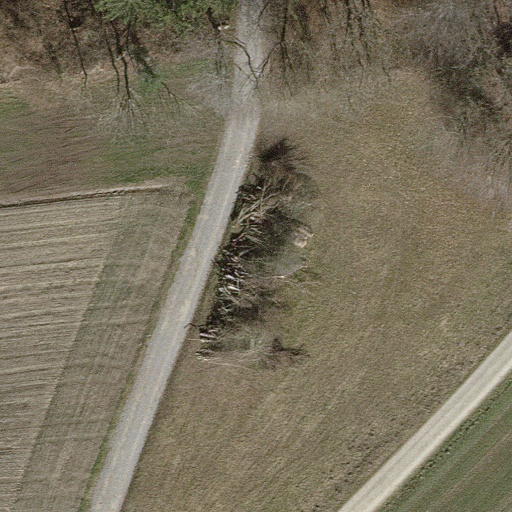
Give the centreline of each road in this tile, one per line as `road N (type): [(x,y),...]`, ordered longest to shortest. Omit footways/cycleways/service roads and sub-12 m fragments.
road 1 (track): [(264,0),(261,53),(106,511)]
road 2 (track): [(372,511),(451,440),(511,367)]
